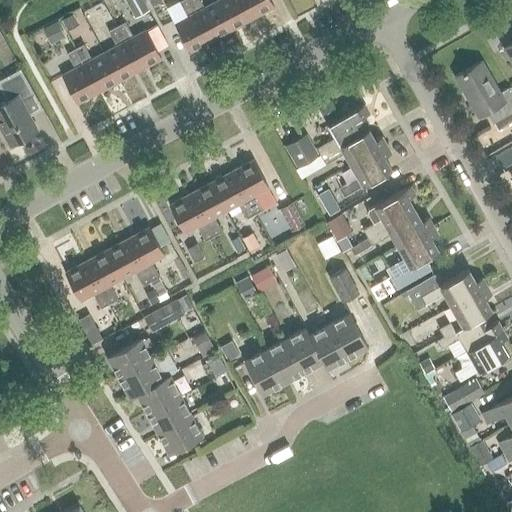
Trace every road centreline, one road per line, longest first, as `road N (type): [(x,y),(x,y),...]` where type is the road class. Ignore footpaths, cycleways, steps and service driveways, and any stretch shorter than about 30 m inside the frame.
road 1 (unclassified): [(0,223),(380,18)]
road 2 (unclassified): [(511,244),(380,18)]
road 3 (unknown): [(180,511),(275,451),(302,416),(379,374)]
road 4 (unclassified): [(85,426),(0,288)]
